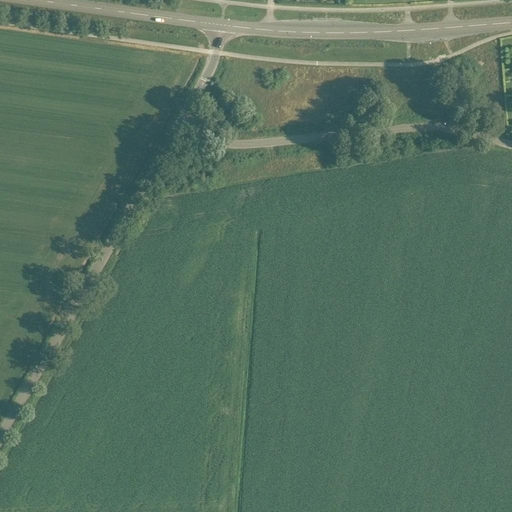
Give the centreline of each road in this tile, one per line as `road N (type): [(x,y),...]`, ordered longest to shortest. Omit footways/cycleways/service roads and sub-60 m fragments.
road 1 (unclassified): [(0,439),(185,115)]
road 2 (unclassified): [(511,146),(443,128),(244,148),(212,137),(185,115)]
road 3 (secondary): [(468,26),(330,33),(219,25)]
road 4 (secondary): [(219,25),(36,0)]
